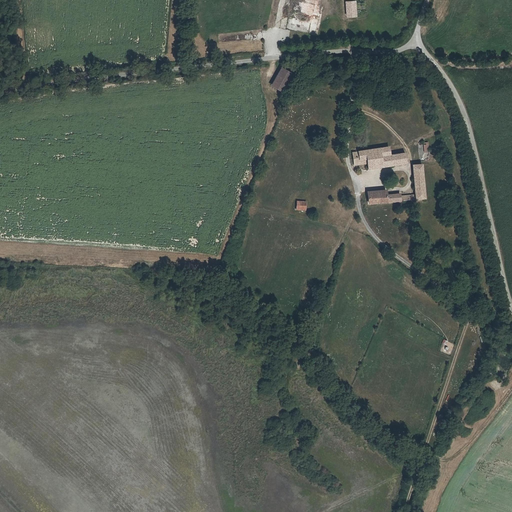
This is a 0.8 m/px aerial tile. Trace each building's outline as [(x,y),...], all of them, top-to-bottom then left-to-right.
[(307,33),(314,0),(278,0),(273,25),(307,33)] [(354,0),(348,0),(345,0),(347,16),(357,14),(354,0)] [(254,24),(223,31),(225,40),(255,34),(254,24)] [(277,68),(266,86),(281,94),(292,76),(277,68)] [(389,146),(377,148),(381,165),(405,161),(406,161),(404,150),(390,153),(389,146)] [(364,152),(367,166),(367,167),(381,165),(377,148),(364,152)] [(352,169),(367,166),(364,152),(350,155),(351,163),(352,169)] [(402,195),(402,193),(387,194),(387,191),(369,192),(370,201),(422,198),(424,197),(420,164),(412,164),(414,194),(402,195)]
